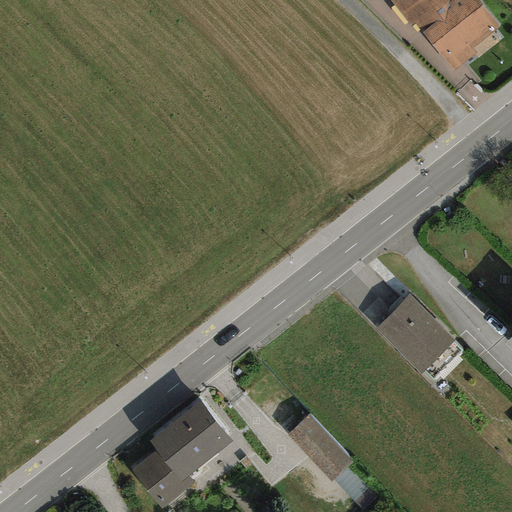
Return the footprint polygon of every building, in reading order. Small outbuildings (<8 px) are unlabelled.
[(388,0),(411,27),(415,23),(453,71),(477,53),(473,48),(498,27),(477,0),(388,0)] [(409,295),(375,327),(419,372),(453,340),(409,295)] [(231,441),(199,401),(148,441),(155,450),(130,469),(161,509),(193,483),(188,476),(231,441)] [(350,451),(307,406),(285,426),(329,471),(343,457),(346,454),(350,451)] [(343,457),(329,471),(353,497),(367,484),(343,457)]
